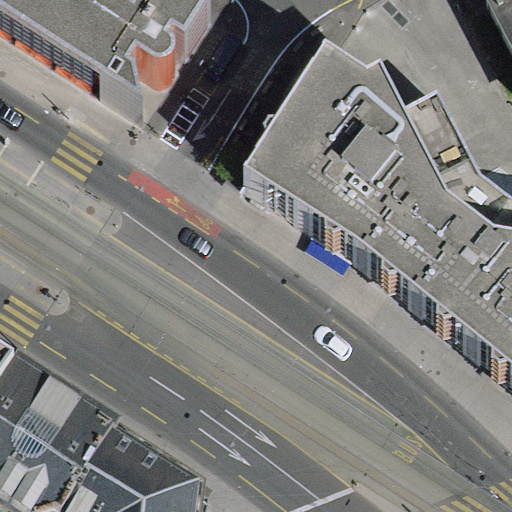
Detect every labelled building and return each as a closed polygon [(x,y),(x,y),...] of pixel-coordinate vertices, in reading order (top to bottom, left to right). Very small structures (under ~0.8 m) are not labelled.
[(0,0),(0,38),(144,132),(138,94),(131,90),(138,80),(154,90),(163,92),(174,87),(178,79),(176,69),(170,64),(174,59),(187,66),(213,26),(172,0),(0,0)] [(511,0),(502,0),(489,7),(511,51),(511,0)] [(450,183),(473,173),(440,108),(401,128),(382,91),(368,98),(327,70),(245,196),(363,274),(422,203),(429,209),(450,183)] [(511,315),(511,215),(482,193),(473,173),(450,183),(429,209),(422,203),(363,274),(474,362),(511,315)] [(511,315),(474,362),(511,392),(511,315)] [(0,412),(19,383),(0,371),(0,412)] [(19,383),(0,412),(0,511),(71,511),(115,446),(19,383)] [(115,446),(71,511),(201,511),(202,503),(115,446)]
